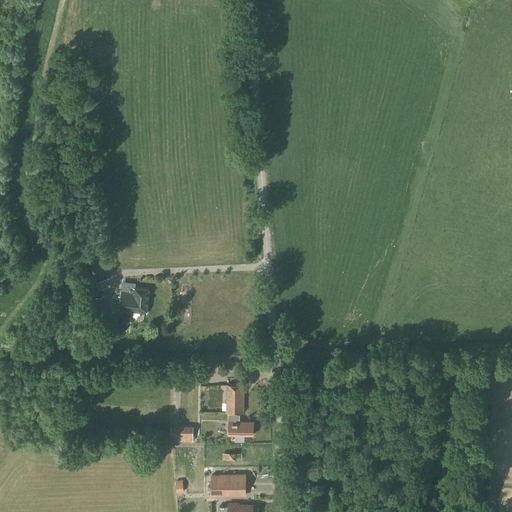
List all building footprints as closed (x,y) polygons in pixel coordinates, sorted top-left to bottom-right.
[(90,281),(110,278),(107,255),(87,258),(90,281)] [(147,314),(149,289),(132,287),(132,291),(122,290),(119,310),(147,314)] [(244,414),(244,385),(226,384),(226,413),(228,413),(228,422),(229,422),(228,435),(254,435),(254,422),(240,422),(240,414),(244,414)] [(193,441),(194,426),(171,426),(171,434),(167,434),(166,443),(171,443),(171,440),(193,441)] [(221,475),(221,473),(212,474),(212,484),(211,484),(212,496),(244,495),(244,484),(245,480),(251,480),(251,475),(221,475)]
